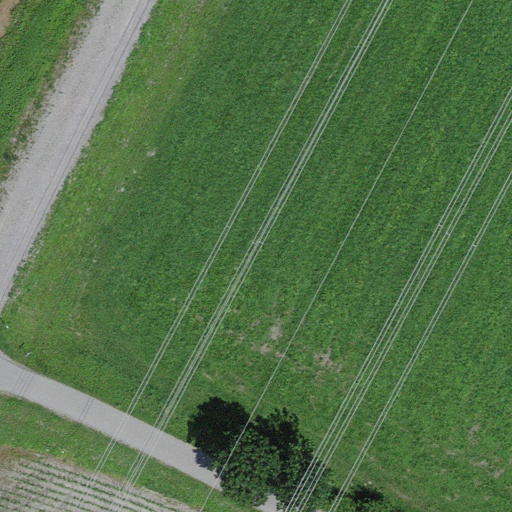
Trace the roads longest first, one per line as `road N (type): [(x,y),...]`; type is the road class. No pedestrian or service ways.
road 1 (track): [(0,371),(289,511)]
road 2 (track): [(128,0),(0,262)]
